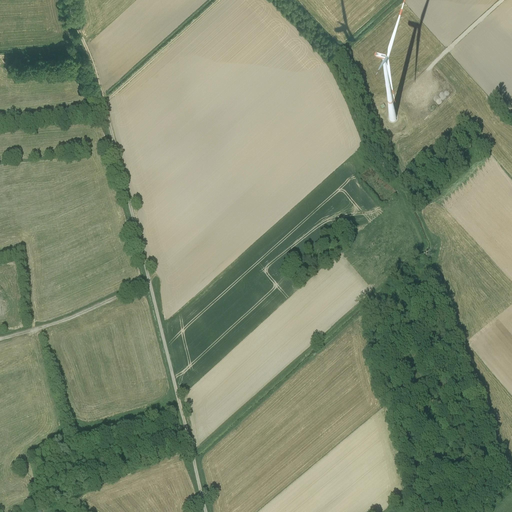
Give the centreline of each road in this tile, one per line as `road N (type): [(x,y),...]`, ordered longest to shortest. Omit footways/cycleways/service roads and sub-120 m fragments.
road 1 (track): [(208,511),(101,100),(217,0)]
road 2 (track): [(148,282),(69,320),(0,340)]
